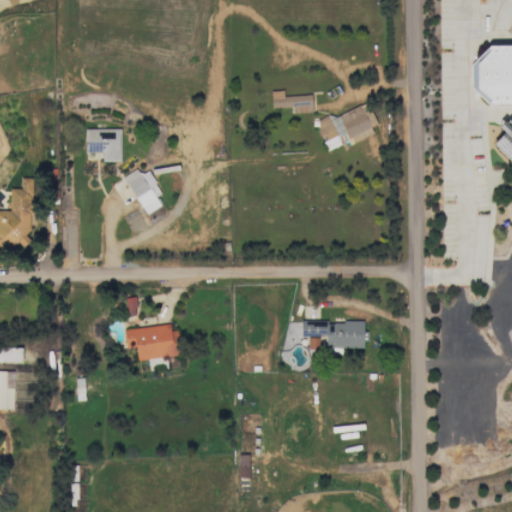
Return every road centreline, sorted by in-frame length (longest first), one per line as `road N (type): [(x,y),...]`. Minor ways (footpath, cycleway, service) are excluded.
road 1 (residential): [(418,511),(412,0)]
road 2 (residential): [(41,275),(417,265)]
